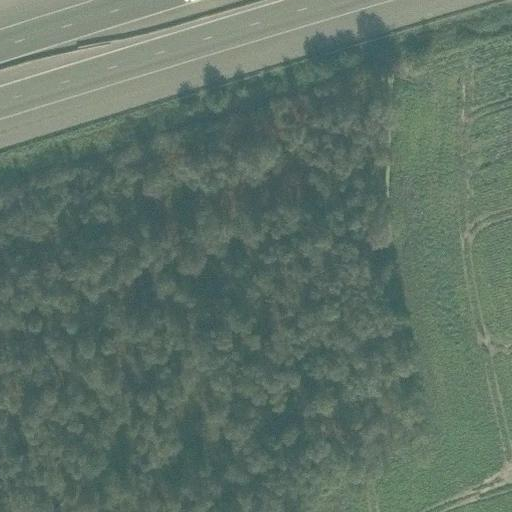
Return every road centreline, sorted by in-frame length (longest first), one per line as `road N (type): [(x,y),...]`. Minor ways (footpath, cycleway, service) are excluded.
road 1 (motorway): [(0,104),(343,0)]
road 2 (motorway): [(141,0),(0,43)]
